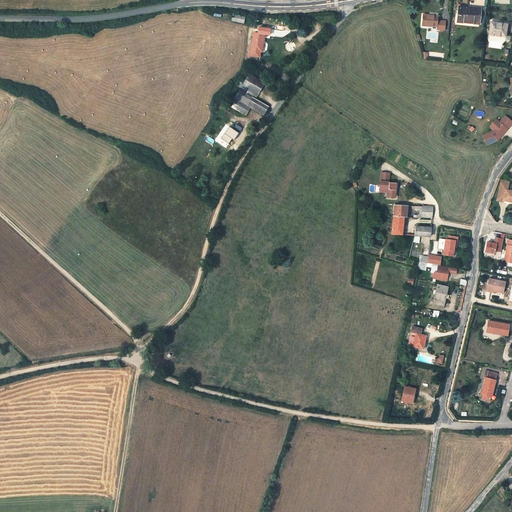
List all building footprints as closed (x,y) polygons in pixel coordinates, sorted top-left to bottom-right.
[(461,18),(480,20),(481,4),(462,2),(461,18)] [(439,13),(424,12),(424,24),(438,24),(438,26),(441,26),(441,28),(446,28),(446,27),(447,27),(447,17),(439,17),(439,13)] [(245,23),(245,16),(233,15),(232,22),(245,23)] [(493,33),(511,33),(511,21),(494,21),(493,33)] [(260,43),(261,34),(250,32),(247,54),(254,55),(255,48),(256,49),(257,43),(260,43)] [(265,82),(249,72),(244,81),(241,78),(236,86),(253,97),(248,104),(236,96),(230,103),(246,113),(251,106),(264,115),(271,105),(256,96),(265,82)] [(228,108),(224,115),(233,120),(237,113),(228,108)] [(505,138),(511,129),(511,113),(499,130),(491,133),(494,142),(505,138)] [(237,131),(229,125),(221,138),(229,144),(237,131)] [(394,191),(394,194),(401,195),(402,180),(394,180),(395,171),(386,171),(386,187),(394,187),(394,191)] [(511,193),(509,192),(505,191),(503,202),(507,203),(508,202),(511,203),(511,193)] [(412,204),(401,203),(400,216),(411,216),(412,204)] [(441,205),(428,205),(428,216),(430,216),(440,216),(441,205)] [(399,229),(399,234),(410,235),(411,225),(411,216),(400,216),(399,229)] [(423,236),(423,227),(411,225),(410,235),(423,236)] [(438,236),(439,228),(423,227),(423,236),(421,242),(427,243),(428,236),(438,236)] [(466,237),(456,235),(455,240),(448,238),(446,248),(452,250),(461,251),(462,247),(464,247),(466,237)] [(501,246),(494,244),(492,254),(502,256),(502,253),(508,254),(511,242),(502,240),(501,246)] [(435,262),(435,257),(427,255),(426,262),(435,264),(435,262)] [(434,267),(440,268),(440,265),(435,264),(426,262),(425,268),(425,270),(433,272),(434,267)] [(463,275),(464,270),(446,267),(444,274),(441,273),(440,279),(454,282),(455,273),(463,275)] [(511,284),(500,282),(498,291),(502,291),(502,293),(511,295),(511,289),(511,284)] [(456,288),(446,286),(443,300),(439,299),(438,304),(451,307),(456,288)] [(511,322),(496,320),(494,327),(498,328),(497,333),(511,336),(511,322)] [(428,330),(418,328),(414,348),(419,349),(419,347),(428,350),(429,343),(431,343),(432,337),(427,336),(428,330)] [(497,398),(501,381),(503,374),(492,371),(490,378),(491,378),(489,387),(487,386),(485,395),(489,395),(487,400),(495,402),(496,398),(497,398)] [(413,404),(417,389),(405,386),(401,402),(413,404)]
